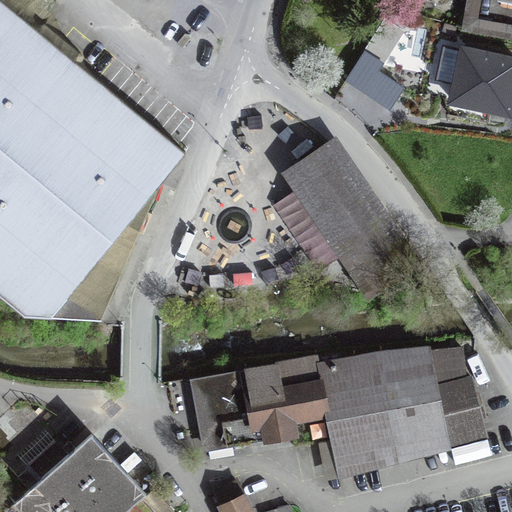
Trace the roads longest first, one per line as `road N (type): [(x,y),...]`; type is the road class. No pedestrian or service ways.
road 1 (residential): [(240,63),(352,142),(455,277),(511,368)]
road 2 (residential): [(240,63),(146,288),(141,399)]
road 3 (unclassified): [(0,384),(57,397),(141,399)]
